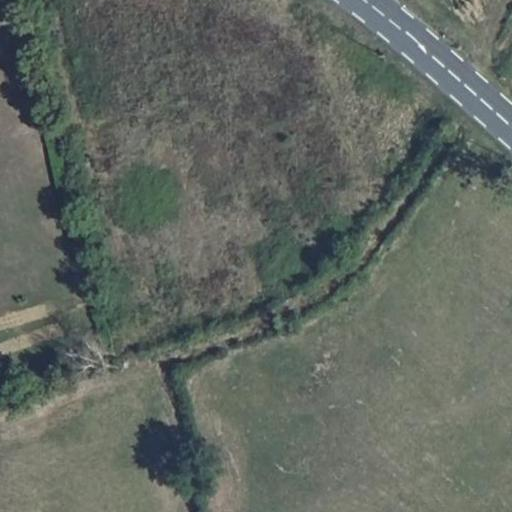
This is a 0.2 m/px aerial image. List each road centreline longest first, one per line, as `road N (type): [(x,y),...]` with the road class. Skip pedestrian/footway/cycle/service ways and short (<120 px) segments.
road 1 (track): [(0,420),(118,377),(138,339),(239,309),(299,277),(370,206),(465,83),(507,0)]
road 2 (primary): [(511,125),(365,0)]
